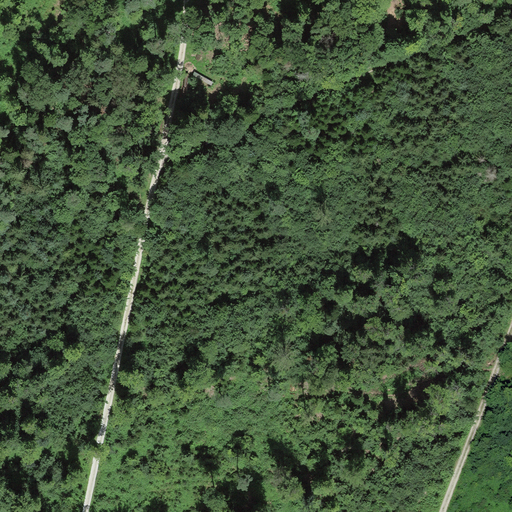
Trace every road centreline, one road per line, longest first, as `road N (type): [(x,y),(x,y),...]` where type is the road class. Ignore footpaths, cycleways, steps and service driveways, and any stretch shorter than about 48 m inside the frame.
road 1 (track): [(0,220),(511,9)]
road 2 (track): [(83,511),(161,157),(182,0)]
road 3 (track): [(511,318),(441,511)]
